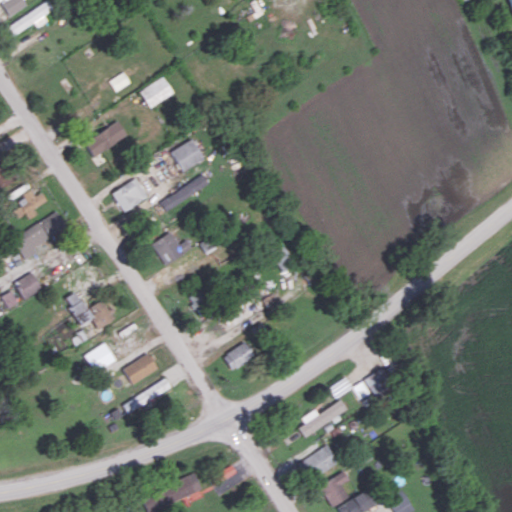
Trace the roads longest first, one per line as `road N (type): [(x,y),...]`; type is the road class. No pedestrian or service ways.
road 1 (secondary): [(0,491),(100,472),(294,383),(511,210)]
road 2 (residential): [(0,73),(293,511)]
